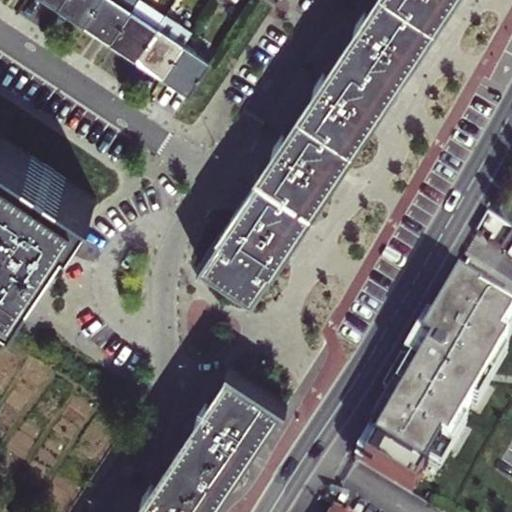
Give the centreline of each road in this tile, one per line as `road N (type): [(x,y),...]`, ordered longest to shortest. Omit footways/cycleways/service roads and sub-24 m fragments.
road 1 (secondary): [(511,112),(270,511)]
road 2 (residential): [(212,178),(168,261),(174,386),(95,511)]
road 3 (residential): [(212,178),(0,37)]
road 4 (residential): [(331,0),(212,178)]
